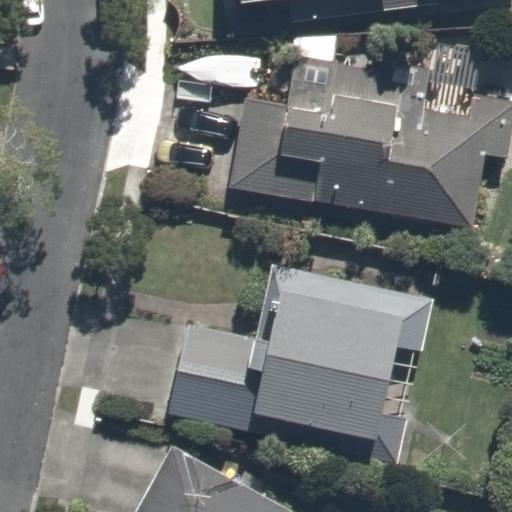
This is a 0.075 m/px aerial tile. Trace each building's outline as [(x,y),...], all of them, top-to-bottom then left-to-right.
[(231,0),(233,10),(286,4),(289,30),(433,11),(431,0),(231,0)] [(511,90),(287,56),(281,96),(236,89),(221,186),(451,221),(463,143),(511,151),(511,90)] [(401,290),(278,269),(251,424),(374,445),(401,290)] [(242,331),(177,322),(162,423),(228,433),(242,331)] [(279,511),(175,449),(136,511),(279,511)]
